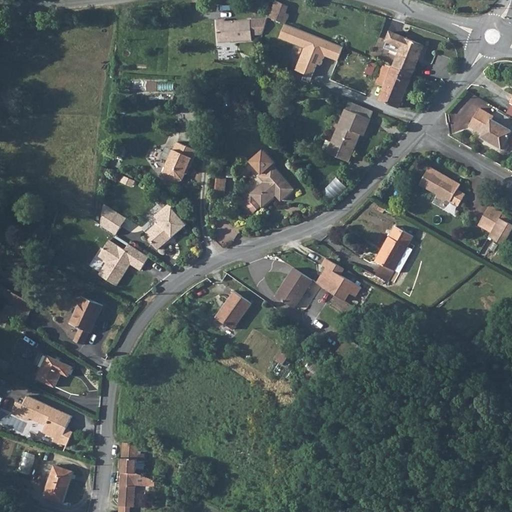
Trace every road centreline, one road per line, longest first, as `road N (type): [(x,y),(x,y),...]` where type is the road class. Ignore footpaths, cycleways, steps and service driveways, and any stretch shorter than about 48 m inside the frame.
road 1 (residential): [(100,511),(117,363),(161,296),(206,264),(319,226),(419,126)]
road 2 (unknown): [(221,259),(195,123)]
